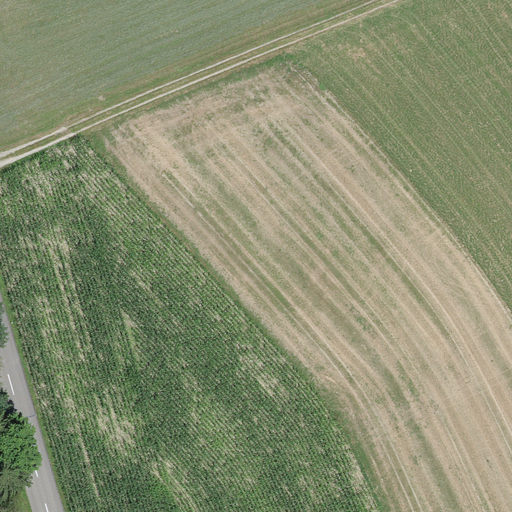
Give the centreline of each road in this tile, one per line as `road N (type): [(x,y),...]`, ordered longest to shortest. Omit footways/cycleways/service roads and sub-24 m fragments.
road 1 (track): [(385,0),(0,158)]
road 2 (tertiary): [(44,511),(0,356)]
